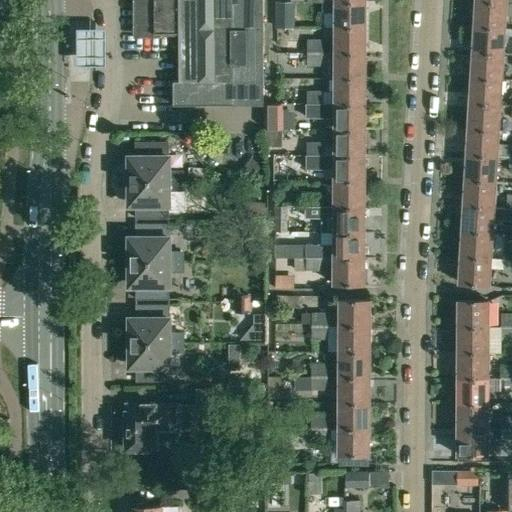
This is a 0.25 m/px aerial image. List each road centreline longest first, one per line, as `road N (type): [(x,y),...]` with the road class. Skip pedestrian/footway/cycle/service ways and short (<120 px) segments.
road 1 (residential): [(92,511),(91,180),(104,82),(102,0)]
road 2 (residential): [(413,511),(414,268),(431,0)]
road 3 (secondary): [(50,511),(51,0)]
